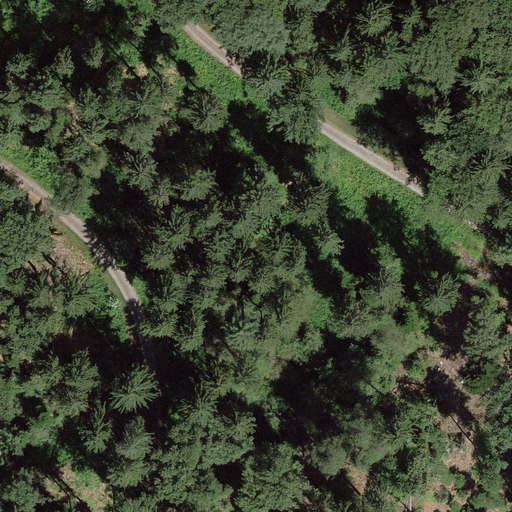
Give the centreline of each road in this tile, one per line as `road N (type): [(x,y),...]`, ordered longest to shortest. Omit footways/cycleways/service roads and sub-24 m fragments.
road 1 (track): [(511,241),(374,163),(236,69),(160,0)]
road 2 (track): [(0,167),(90,236),(123,283),(143,346),(158,511)]
